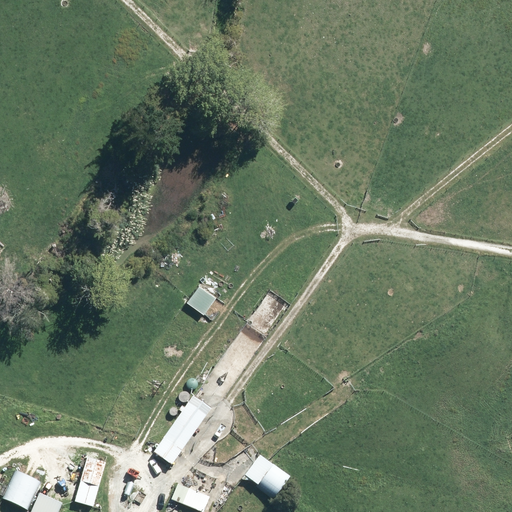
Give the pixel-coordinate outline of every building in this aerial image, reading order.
[(214,296),(200,285),(187,302),(202,313),(214,296)] [(203,422),(187,410),(154,453),(170,465),(203,422)] [(291,477),(262,456),(246,477),(258,486),(260,483),(277,496),(291,477)] [(104,474),(85,469),(75,503),(94,509),(104,474)] [(41,484),(20,472),(6,499),(27,511),(41,484)] [(201,511),(208,496),(179,484),(172,500),(201,511)] [(58,511),(62,505),(39,495),(31,511),(58,511)]
